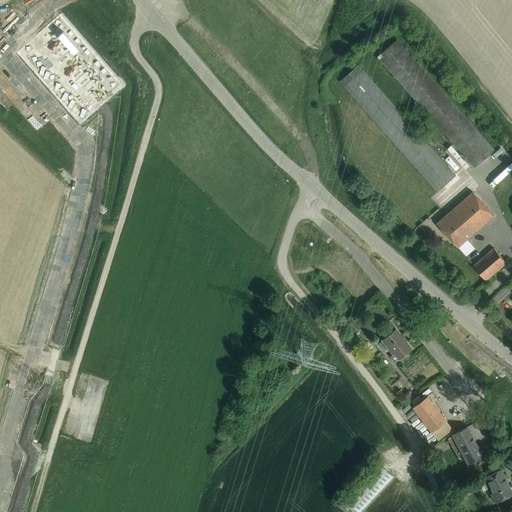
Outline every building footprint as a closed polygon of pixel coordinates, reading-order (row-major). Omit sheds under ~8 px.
[(475,167),(494,150),(397,40),(378,56),(475,167)] [(437,191),(455,175),(358,65),(340,81),(437,191)] [(458,247),(465,241),(494,215),(472,191),(436,223),(458,247)] [(485,281),(493,274),(507,264),(495,248),(473,265),(485,281)] [(360,302),(374,291),(348,260),(334,272),(356,298),(360,302)] [(411,348),(396,329),(379,343),(385,351),(390,347),(394,353),(390,357),(394,362),(411,348)] [(55,368),(54,373),(64,376),(65,371),(55,368)] [(404,400),(409,396),(400,383),(395,387),(404,400)] [(428,396),(413,406),(431,431),(446,420),(428,396)] [(468,464),(483,456),(467,426),(452,434),(453,435),(449,438),(460,460),(465,458),(468,464)] [(343,497),(338,502),(348,511),(360,511),(387,484),(394,477),(389,472),(378,462),(344,498),(343,497)] [(450,462),(439,468),(450,489),(452,488),(461,484),(450,462)] [(511,492),(501,469),(486,476),(493,491),(490,492),(495,502),(497,501),(511,494),(511,492)]
